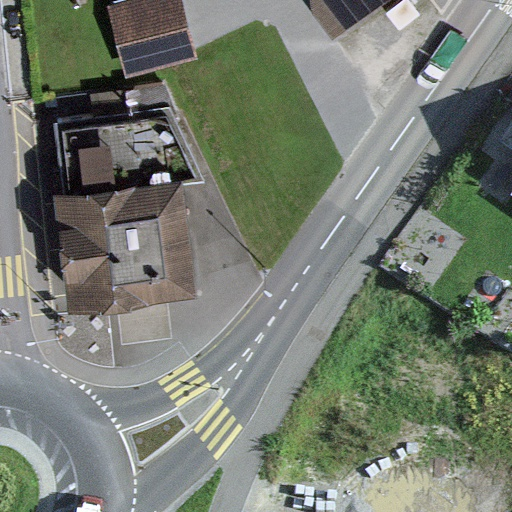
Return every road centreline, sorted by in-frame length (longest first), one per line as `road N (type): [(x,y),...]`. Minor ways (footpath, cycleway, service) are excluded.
road 1 (tertiary): [(494,0),(296,284)]
road 2 (tertiary): [(112,511),(159,490),(196,460),(253,377),(296,284)]
road 3 (tertiary): [(296,284),(185,382),(78,419)]
